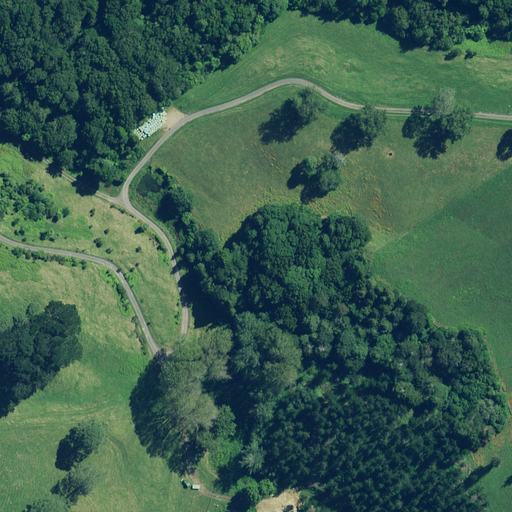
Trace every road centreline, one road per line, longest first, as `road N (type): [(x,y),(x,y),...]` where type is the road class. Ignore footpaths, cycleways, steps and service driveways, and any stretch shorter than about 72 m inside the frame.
road 1 (track): [(511,103),(474,104),(418,81),(316,81),(228,90),(204,134)]
road 2 (track): [(0,241),(177,255),(168,201),(204,134)]
road 3 (track): [(204,134),(104,158),(0,129)]
